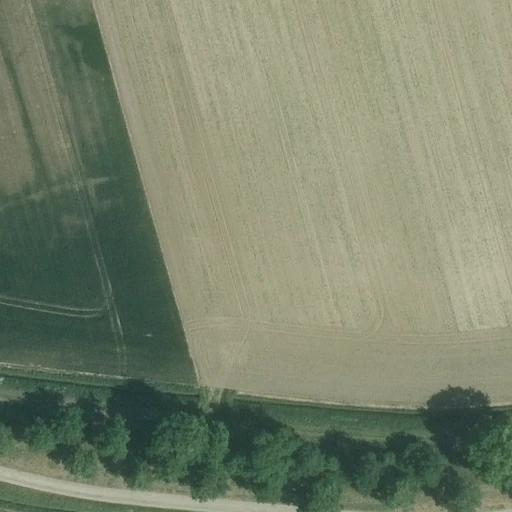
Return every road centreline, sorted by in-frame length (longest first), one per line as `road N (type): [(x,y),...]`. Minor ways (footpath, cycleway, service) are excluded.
road 1 (track): [(511,435),(400,437),(0,395)]
road 2 (unclassified): [(235,511),(84,494),(0,472)]
